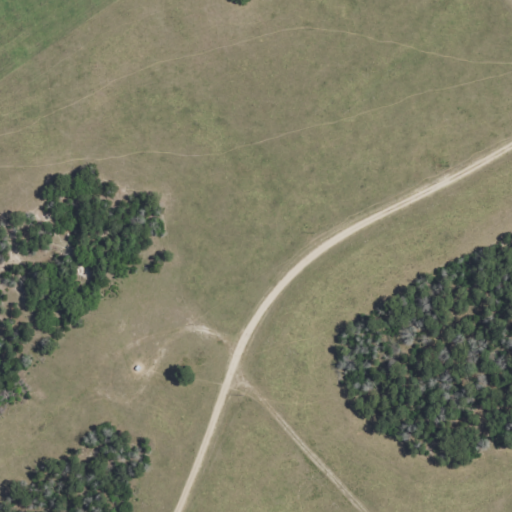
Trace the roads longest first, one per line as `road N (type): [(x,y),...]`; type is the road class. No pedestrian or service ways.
road 1 (residential): [(182,511),(277,280),(319,244),(382,216),(511,135)]
road 2 (residential): [(114,370),(134,326),(161,314),(186,317),(215,334),(374,511)]
